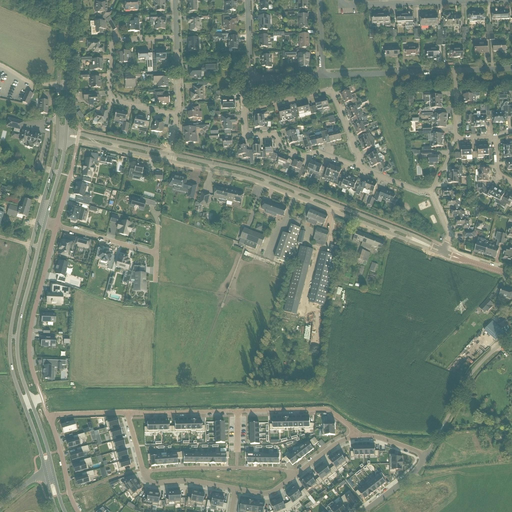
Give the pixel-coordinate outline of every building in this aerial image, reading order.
[(138,10),(137,0),(133,0),(133,1),(131,1),(131,0),(125,0),(125,11),(130,11),(130,10),(138,10)] [(154,1),(155,12),(165,11),(164,4),(165,4),(165,0),(154,1)] [(187,9),(187,14),(193,13),(193,12),(197,12),(196,0),(187,0),(187,3),(189,3),(189,9),(187,9)] [(236,3),(236,0),(224,0),(225,10),(225,14),(230,14),(230,11),(235,11),(235,3),(236,3)] [(261,10),(268,10),(272,9),(272,6),(271,5),(268,6),(268,0),(267,0),(265,0),(258,0),(258,1),(261,0),(261,10)] [(297,0),(298,9),(308,8),(307,2),(306,0),(297,0)] [(107,11),(107,2),(102,3),(102,2),(96,2),(96,7),(95,7),(97,7),(97,13),(102,13),(103,17),(109,17),(110,15),(112,11),(107,11)] [(501,20),(501,11),(497,11),(497,10),(496,10),(496,11),(495,11),(496,11),(492,12),(492,24),(496,24),(496,20),(500,20),(500,21),(501,21),(501,20)] [(501,11),(501,20),(510,19),(510,11),(508,11),(507,10),(504,10),(504,11),(501,11)] [(470,22),(476,22),(476,14),(477,14),(477,12),(475,12),(473,12),(469,12),(469,17),(468,17),(468,20),(470,20),(470,22)] [(479,12),(477,12),(477,14),(476,14),(476,22),(477,22),(477,23),(481,23),(481,22),(485,22),(484,13),(479,14),(479,12)] [(414,23),(413,23),(412,13),(412,14),(409,14),(409,13),(405,13),(406,14),(405,14),(405,23),(405,27),(414,27),(414,23)] [(373,27),(377,27),(377,24),(381,24),(381,14),(372,15),(373,27)] [(389,14),(381,14),(381,24),(385,23),(385,27),(390,27),(389,14)] [(401,23),(405,23),(405,14),(397,14),(397,15),(398,25),(401,25),(401,23)] [(444,26),(453,26),(453,17),(450,17),(450,14),(444,15),(444,26)] [(300,15),(300,29),(308,28),(308,23),(307,23),(307,21),(308,21),(308,15),(300,15)] [(429,26),(438,26),(437,15),(432,15),(432,16),(429,16),(429,26)] [(128,32),(134,31),(134,32),(139,32),(139,23),(143,23),(142,16),(136,16),(136,20),(134,20),(134,22),(128,22),(128,32)] [(166,23),(166,19),(157,19),(157,16),(150,16),(150,22),(155,22),(155,30),(165,29),(165,23),(166,23)] [(225,22),(225,31),(234,31),(234,23),(237,22),(237,17),(229,18),(229,16),(222,16),(223,22),(225,22)] [(271,25),(271,16),(259,17),(259,21),(260,30),(268,30),(268,25),(271,25)] [(421,27),(429,26),(429,16),(420,17),(421,27)] [(453,17),(453,26),(462,26),(461,16),(453,17)] [(191,23),(191,31),(199,31),(198,19),(188,19),(188,23),(191,23)] [(105,29),(105,28),(105,26),(105,21),(94,22),(94,27),(91,27),(91,35),(97,35),(97,34),(103,34),(102,30),(105,29)] [(299,34),(300,48),(298,48),(297,49),(297,51),(307,51),(307,48),(309,48),(309,43),(308,43),(308,35),(309,35),(309,34),(299,34)] [(260,40),(260,47),(268,47),(268,48),(272,48),(272,42),(271,42),(270,36),(260,36),(261,40),(260,40)] [(238,37),(228,37),(228,41),(228,49),(236,49),(236,43),(238,43),(238,37)] [(189,46),(189,51),(198,50),(198,38),(189,39),(189,43),(189,46)] [(87,42),(88,47),(88,50),(93,50),(93,52),(103,52),(103,47),(100,47),(99,41),(87,42)] [(483,44),(475,44),(476,53),(481,53),(481,52),(483,52),(483,53),(487,53),(487,42),(483,42),(483,44)] [(499,42),(493,42),(493,52),(499,51),(500,51),(500,52),(506,52),(506,43),(499,44),(499,42)] [(419,47),(405,48),(405,56),(411,56),(419,56),(419,53),(419,47)] [(399,48),(385,48),(386,57),(390,57),(390,56),(394,56),(394,57),(399,56),(399,48)] [(428,50),(427,50),(427,58),(434,58),(434,60),(437,60),(437,59),(439,58),(439,49),(432,50),(431,48),(427,48),(428,50)] [(450,49),(450,54),(450,58),(458,58),(458,57),(460,57),(460,59),(463,59),(463,54),(463,49),(450,49)] [(144,51),(137,51),(138,60),(145,60),(145,61),(147,61),(147,70),(148,72),(152,72),(153,72),(152,67),(152,59),(148,59),(148,50),(144,50),(144,51)] [(156,59),(152,59),(152,67),(157,67),(156,61),(166,61),(165,50),(156,50),(156,59)] [(134,60),(131,60),(130,51),(123,51),(123,52),(119,52),(120,62),(124,62),(124,63),(126,63),(126,66),(134,65),(134,60)] [(309,59),(309,54),(300,54),(300,67),(308,67),(308,59),(309,59)] [(266,68),(272,68),(272,58),(270,58),(270,55),(262,56),(262,58),(260,58),(260,60),(262,60),(262,67),(266,67),(266,68)] [(92,60),(93,65),(90,65),(90,66),(89,66),(89,70),(94,70),(102,70),(102,64),(103,64),(103,59),(92,60)] [(201,79),(201,72),(217,72),(216,64),(204,65),(204,68),(190,69),(190,77),(197,77),(197,79),(201,79)] [(125,77),(125,88),(135,88),(135,77),(141,77),(140,73),(128,73),(128,77),(125,77)] [(159,86),(159,87),(167,87),(167,86),(168,86),(168,80),(165,78),(163,78),(163,75),(154,76),(154,78),(153,78),(154,81),(154,83),(158,83),(158,87),(159,86)] [(100,78),(90,78),(91,88),(101,88),(100,83),(100,78)] [(194,100),(194,101),(203,100),(202,86),(195,87),(195,93),(191,93),(191,100),(194,100)] [(340,94),(342,99),(352,95),(350,92),(353,91),(351,87),(344,89),(345,92),(340,94)] [(22,102),(28,105),(33,94),(27,91),(22,102)] [(472,97),(480,96),(480,91),(471,91),(472,94),(464,95),(464,96),(463,96),(463,103),(472,102),(472,97)] [(91,96),(91,92),(83,92),(84,100),(89,100),(89,106),(94,105),(94,104),(97,103),(97,101),(99,101),(99,95),(94,95),(91,96)] [(168,95),(164,95),(164,92),(154,92),(155,99),(156,99),(157,102),(161,102),(161,104),(169,104),(168,95)] [(442,100),(442,95),(431,96),(430,93),(424,93),(424,96),(425,96),(425,102),(431,102),(441,102),(442,102),(442,101),(443,101),(443,100),(442,100)] [(357,102),(355,97),(353,98),(352,95),(342,99),(344,104),(349,102),(351,105),(357,102)] [(235,108),(235,100),(228,100),(228,96),(220,97),(220,101),(222,101),(223,109),(235,108)] [(329,108),(327,99),(321,100),(323,109),(329,108)] [(48,101),(40,100),(39,114),(48,114),(48,101)] [(323,109),(321,100),(315,101),(316,107),(313,108),(314,114),(318,113),(317,111),(323,109)] [(357,108),(359,107),(362,106),(362,104),(361,101),(357,102),(351,105),(352,108),(347,110),(349,115),(358,111),(357,108)] [(436,109),(442,108),(441,105),(442,105),(442,104),(441,104),(441,102),(431,102),(431,107),(425,108),(425,109),(423,109),(423,112),(432,112),(436,112),(436,109)] [(504,105),(504,106),(503,107),(502,108),(502,109),(502,114),(499,114),(499,123),(505,123),(505,115),(508,115),(508,112),(508,106),(508,102),(507,102),(506,103),(505,103),(504,104),(504,105)] [(311,115),(314,114),(313,108),(310,109),(308,103),(303,104),(305,114),(311,112),(311,115)] [(298,112),(295,112),(296,118),(300,117),(299,115),(305,114),(303,104),(297,106),(298,112)] [(197,121),(197,118),(199,118),(198,112),(199,112),(199,107),(191,107),(191,112),(188,112),(189,119),(193,118),(193,121),(197,121)] [(296,118),(295,112),(292,113),(290,107),(284,109),(286,118),(289,117),(290,120),(291,121),(294,120),(294,119),(296,118)] [(105,121),(108,110),(102,109),(101,115),(95,114),(94,119),(98,120),(98,123),(103,124),(103,126),(106,127),(107,125),(108,122),(105,121)] [(282,122),(287,120),(286,118),(284,109),(278,110),(280,116),(277,117),(278,122),(278,123),(282,122)] [(125,123),(127,113),(123,112),(123,113),(121,112),(116,111),(114,121),(119,122),(119,121),(123,121),(121,131),(127,132),(129,124),(125,123)] [(264,122),(264,116),(268,115),(267,111),(259,113),(259,116),(254,116),(254,122),(264,122)] [(358,111),(349,115),(351,120),(356,118),(357,120),(363,118),(362,113),(359,114),(358,111)] [(490,120),(489,112),(486,112),(486,114),(480,114),(480,118),(481,127),(487,127),(487,120),(490,120)] [(493,123),(499,123),(499,114),(495,114),(495,112),(489,112),(490,120),(493,120),(493,123)] [(480,118),(477,118),(477,114),(474,114),(474,116),(471,116),(471,115),(467,115),(467,122),(471,122),(471,124),(474,124),(474,127),(481,127),(480,118)] [(146,137),(149,122),(145,121),(145,117),(144,117),(144,118),(136,116),(134,126),(141,127),(140,133),(144,134),(144,136),(146,137)] [(224,122),(224,130),(232,130),(232,125),(231,126),(231,123),(235,123),(235,119),(228,119),(228,116),(221,117),(221,122),(224,122)] [(368,124),(366,122),(365,122),(363,118),(357,120),(358,123),(353,125),(355,130),(364,127),(369,125),(368,124)] [(41,141),(40,140),(41,137),(36,135),(35,138),(28,136),(28,133),(23,132),(22,134),(19,133),(20,128),(15,127),(16,121),(9,119),(7,126),(14,128),(13,133),(20,135),(19,137),(21,138),(20,142),(25,144),(25,147),(27,148),(30,148),(32,149),(33,146),(38,147),(39,143),(40,143),(41,143),(41,142),(41,141)] [(158,134),(162,132),(164,124),(163,124),(163,123),(161,122),(160,122),(155,121),(154,126),(152,125),(151,131),(157,133),(158,134)] [(268,122),(264,122),(254,122),(255,128),(261,128),(261,131),(268,131),(268,128),(267,128),(267,126),(268,126),(268,122)] [(286,133),(288,139),(297,136),(296,131),(298,130),(297,127),(292,128),(292,131),(286,133)] [(362,133),(363,136),(370,133),(368,128),(365,129),(364,127),(355,130),(357,135),(362,133)] [(184,128),(184,133),(186,132),(186,135),(186,143),(196,143),(195,128),(184,128)] [(342,140),(340,130),(334,132),(336,141),(342,140)] [(330,142),(336,141),(334,132),(328,133),(327,131),(324,132),(326,139),(326,137),(329,137),(330,142)] [(312,147),(318,145),(315,136),(316,136),(315,134),(315,133),(309,135),(308,132),(305,133),(307,140),(307,142),(310,141),(312,147)] [(325,139),(326,139),(324,132),(315,134),(316,136),(315,136),(318,145),(323,144),(322,138),(325,138),(325,139)] [(375,140),(371,136),(370,133),(363,136),(364,139),(359,141),(361,146),(370,142),(375,140)] [(289,144),(295,143),(296,146),(298,145),(299,145),(297,136),(288,139),(289,144)] [(232,137),(220,138),(220,143),(223,143),(223,149),(229,148),(229,145),(232,145),(232,137)] [(505,145),(503,145),(504,152),(511,151),(511,141),(510,142),(510,138),(505,139),(505,145)] [(376,149),(375,146),(375,140),(370,142),(361,146),(363,151),(368,149),(369,152),(371,151),(376,149)] [(250,151),(250,158),(254,158),(253,155),(257,155),(257,159),(263,158),(263,152),(260,152),(260,146),(256,146),(256,145),(253,145),(253,150),(250,151)] [(265,145),(266,150),(263,150),(263,152),(263,154),(269,154),(269,157),(271,157),(271,159),(275,161),(277,155),(274,154),(274,155),(273,155),(272,145),(265,145)] [(250,158),(250,151),(247,151),(246,146),(240,146),(240,150),(238,150),(238,155),(243,155),(243,158),(250,158)] [(478,152),(475,152),(475,158),(484,158),(483,156),(483,146),(478,147),(478,152)] [(489,146),(483,146),(483,156),(489,155),(489,161),(492,161),(492,151),(489,152),(489,146)] [(467,160),(467,156),(466,147),(461,147),(461,153),(455,153),(455,159),(461,159),(461,160),(467,160)] [(472,147),(466,147),(467,156),(472,156),(472,159),(475,158),(475,152),(472,152),(472,147)] [(380,154),(378,148),(376,149),(371,151),(372,154),(367,156),(370,162),(383,156),(380,154)] [(440,159),(440,156),(433,156),(432,156),(431,150),(424,151),(421,151),(422,155),(425,155),(425,160),(428,159),(429,168),(435,167),(434,163),(438,163),(438,159),(440,159)] [(286,158),(280,156),(278,162),(284,165),(283,168),(288,170),(290,164),(287,163),(289,158),(286,157),(286,158)] [(384,172),(390,170),(388,165),(385,166),(383,160),(383,156),(370,162),(370,163),(369,163),(371,167),(372,166),(372,167),(377,165),(379,170),(383,168),(384,172)] [(83,175),(82,176),(91,178),(91,177),(90,177),(91,172),(92,173),(93,167),(92,166),(94,160),(86,159),(85,165),(84,165),(83,171),(84,171),(83,176),(83,175)] [(301,168),(303,164),(299,162),(299,164),(298,163),(298,162),(295,160),(292,167),(300,170),(297,178),(296,180),(299,182),(300,179),(302,175),(303,171),(304,169),(301,168)] [(314,171),(316,163),(314,163),(314,162),(311,161),(309,166),(307,165),(305,170),(309,171),(308,174),(312,175),(312,174),(314,171)] [(320,181),(324,172),(320,170),(322,166),(316,163),(314,171),(312,174),(319,177),(318,180),(320,181)] [(143,170),(144,166),(135,165),(135,168),(130,167),(128,179),(132,180),(133,176),(145,178),(147,171),(143,170)] [(332,177),(335,167),(332,166),(329,165),(327,171),(324,170),(324,172),(320,181),(321,182),(323,178),(326,180),(327,177),(328,177),(329,176),(332,177)] [(490,175),(490,169),(485,169),(485,165),(477,166),(477,172),(478,172),(479,176),(488,175),(490,175)] [(463,174),(463,170),(462,166),(455,167),(455,171),(449,171),(449,177),(458,177),(460,177),(460,174),(463,174)] [(342,177),(339,176),(341,170),(338,169),(339,168),(335,167),(332,177),(334,178),(333,180),(335,181),(333,184),(338,186),(339,186),(341,179),(341,178),(342,177)] [(194,199),(197,185),(190,184),(190,186),(187,185),(187,184),(186,184),(187,179),(173,175),(172,179),(170,179),(169,185),(181,188),(180,190),(188,192),(187,197),(194,199)] [(344,180),(341,179),(339,186),(338,186),(338,187),(343,189),(347,191),(347,189),(348,187),(352,177),(346,175),(344,180)] [(488,175),(479,176),(475,176),(476,181),(477,182),(478,182),(478,186),(476,186),(477,189),(478,192),(484,188),(485,187),(483,185),(483,182),(488,182),(488,175)] [(358,187),(359,185),(356,184),(358,180),(352,177),(348,187),(347,189),(356,193),(358,187)] [(458,184),(458,177),(449,177),(448,177),(448,184),(454,183),(454,188),(461,188),(461,184),(458,184)] [(361,188),(358,187),(356,193),(355,194),(359,196),(361,192),(363,193),(364,189),(367,191),(371,181),(365,179),(361,188)] [(377,184),(371,181),(367,191),(370,192),(369,195),(372,196),(377,184)] [(75,190),(74,195),(77,196),(81,197),(83,197),(82,199),(82,200),(77,199),(76,202),(89,206),(90,202),(87,202),(85,201),(86,196),(87,196),(84,195),(86,186),(77,183),(76,187),(75,187),(75,188),(76,188),(75,189),(75,190)] [(219,198),(228,200),(230,190),(216,187),(214,198),(218,199),(219,198)] [(491,196),(494,198),(498,190),(492,187),(489,192),(486,191),(484,188),(478,192),(480,195),(483,193),(490,197),(491,196)] [(377,192),(374,199),(374,200),(381,203),(382,199),(396,205),(398,200),(394,199),(395,195),(391,194),(392,193),(382,189),(380,194),(377,192)] [(449,196),(449,199),(456,199),(456,193),(452,193),(452,189),(443,189),(443,196),(449,196)] [(237,192),(230,190),(228,200),(227,201),(233,202),(233,201),(241,203),(244,193),(237,192)] [(502,206),(506,199),(502,197),(504,193),(498,190),(494,198),(498,200),(496,203),(502,206)] [(112,191),(108,206),(113,207),(117,192),(112,191)] [(207,206),(210,194),(202,192),(199,205),(207,206)] [(511,202),(511,193),(509,200),(506,199),(502,206),(505,208),(509,201),(511,202)] [(6,197),(4,202),(17,206),(17,204),(19,200),(6,196),(6,197)] [(133,199),(131,206),(132,207),(134,207),(134,208),(135,207),(136,208),(138,208),(138,209),(137,210),(138,210),(142,211),(143,210),(144,204),(145,203),(150,204),(151,201),(140,198),(139,201),(138,201),(138,200),(138,201),(133,199)] [(23,199),(21,206),(29,209),(32,201),(23,199)] [(456,199),(449,199),(447,199),(447,206),(454,206),(454,209),(461,209),(460,199),(456,199)] [(284,217),(287,209),(265,201),(262,210),(266,211),(265,213),(276,217),(277,215),(284,217)] [(27,217),(29,209),(21,206),(19,206),(18,208),(10,206),(7,214),(16,217),(17,214),(27,217)] [(70,214),(68,219),(72,220),(71,221),(76,222),(76,221),(77,221),(77,220),(81,221),(82,221),(82,220),(84,221),(85,221),(86,217),(83,216),(84,212),(85,211),(83,210),(80,210),(80,209),(72,206),(72,207),(70,206),(69,210),(71,210),(71,211),(70,211),(70,214)] [(307,222),(312,224),(316,226),(318,222),(324,225),(328,216),(310,209),(307,218),(308,218),(307,222)] [(461,209),(454,209),(452,209),(452,216),(458,215),(458,219),(465,219),(465,212),(461,212),(461,209)] [(112,216),(110,222),(117,224),(118,217),(112,216)] [(465,219),(458,219),(456,219),(456,225),(462,225),(462,229),(469,229),(469,222),(466,222),(465,219)] [(119,224),(117,229),(118,229),(119,229),(120,229),(120,231),(119,233),(118,234),(121,235),(127,236),(129,232),(130,232),(132,227),(130,227),(131,225),(131,224),(128,223),(122,222),(122,223),(121,224),(119,224)] [(479,230),(477,234),(482,236),(485,223),(479,222),(477,229),(479,230)] [(289,262),(301,228),(291,225),(288,235),(283,233),(275,257),(289,262)] [(329,232),(323,230),(317,228),(313,242),(319,244),(325,246),(329,232)] [(244,247),(244,245),(250,231),(244,229),(241,238),(239,237),(239,239),(240,240),(239,243),(240,243),(239,245),(244,247)] [(265,237),(250,231),(246,240),(262,246),(265,237)] [(361,246),(366,248),(370,237),(356,231),(353,239),(354,239),(352,242),(356,243),(357,240),(363,242),(361,246)] [(498,240),(499,241),(499,244),(503,245),(505,234),(497,232),(495,240),(498,240)] [(60,250),(58,254),(70,257),(71,253),(72,253),(72,252),(71,252),(73,244),(77,245),(87,248),(89,241),(77,238),(69,236),(67,242),(62,241),(61,245),(60,245),(59,249),(60,250)] [(384,242),(370,237),(366,248),(371,250),(372,246),(381,250),(384,242)] [(477,241),(474,252),(486,256),(490,243),(487,242),(486,244),(477,241)] [(490,243),(486,256),(496,259),(499,248),(492,246),(493,244),(490,243)] [(322,253),(310,302),(324,306),(336,256),(338,247),(333,246),(331,255),(322,253)] [(309,265),(313,250),(301,247),(297,262),(309,266),(309,265)] [(356,262),(363,265),(364,261),(367,262),(370,253),(360,249),(356,262)] [(99,251),(97,258),(101,259),(100,262),(109,264),(107,269),(112,270),(116,256),(112,255),(112,253),(109,252),(109,251),(104,250),(103,252),(99,251)] [(118,260),(116,267),(118,268),(121,268),(121,270),(120,271),(125,272),(124,276),(125,276),(126,276),(126,277),(126,278),(127,278),(126,282),(126,283),(129,284),(129,283),(131,275),(130,275),(129,274),(129,273),(128,273),(129,272),(129,271),(131,264),(129,264),(130,263),(128,263),(129,260),(127,260),(127,258),(120,256),(119,260),(118,260)] [(57,270),(55,274),(58,275),(57,281),(65,283),(67,275),(65,274),(66,268),(67,264),(59,261),(57,267),(56,266),(55,270),(57,270)] [(369,270),(375,273),(378,265),(372,263),(369,270)] [(131,275),(129,283),(130,283),(130,282),(129,282),(130,279),(136,279),(136,283),(135,283),(135,287),(135,288),(139,288),(139,289),(140,289),(139,291),(143,291),(144,291),(144,289),(145,289),(146,283),(144,283),(145,274),(141,274),(139,274),(140,267),(135,266),(134,266),(131,275)] [(47,294),(47,303),(51,303),(51,304),(53,304),(54,304),(55,304),(56,304),(56,303),(59,303),(61,303),(62,303),(62,297),(62,293),(68,293),(69,293),(69,292),(69,289),(70,288),(69,288),(56,284),(56,292),(52,292),(52,294),(47,294)] [(511,294),(511,290),(502,287),(498,298),(503,300),(504,297),(510,299),(511,294)] [(491,307),(493,304),(488,299),(479,308),(485,313),(487,310),(488,311),(488,312),(493,307),(492,307),(492,308),(491,307)] [(42,313),(42,322),(55,323),(55,314),(42,313)] [(504,317),(498,322),(502,327),(508,322),(504,317)] [(504,332),(492,322),(484,330),(496,341),(504,332)] [(41,342),(41,346),(49,346),(49,348),(52,348),(55,348),(55,345),(56,343),(56,339),(54,339),(50,339),(50,338),(46,338),(46,339),(41,338),(41,342)] [(43,373),(44,373),(44,374),(44,379),(47,379),(48,379),(48,380),(54,380),(54,373),(54,368),(57,368),(57,369),(61,369),(61,366),(66,366),(66,361),(65,361),(65,362),(63,361),(57,361),(56,361),(48,360),(48,366),(44,366),(44,370),(43,370),(43,373)] [(326,417),(323,417),(323,424),(323,429),(335,429),(335,423),(333,423),(327,423),(326,417)] [(117,418),(105,422),(107,428),(106,428),(107,431),(113,429),(112,426),(119,425),(117,418)] [(273,424),(270,424),(270,430),(278,430),(278,419),(273,419),(273,424)] [(304,429),(304,430),(313,429),(313,423),(310,424),(310,419),(304,419),(304,429)] [(196,421),(196,431),(196,432),(205,432),(205,426),(202,426),(202,421),(196,421)] [(74,422),(61,425),(63,433),(76,430),(74,422)] [(147,427),(144,427),(144,433),(153,433),(153,422),(147,422),(147,427)] [(169,422),(163,422),(163,432),(163,433),(172,433),(172,427),(169,427),(169,422)] [(175,427),(172,427),(172,433),(181,432),(180,422),(175,422),(175,427)] [(115,430),(108,432),(110,441),(116,440),(115,437),(122,435),(120,429),(115,430)] [(69,441),(67,442),(69,448),(70,448),(72,447),(72,448),(77,446),(78,445),(82,444),(82,443),(81,440),(86,439),(84,434),(73,437),(74,440),(69,441)] [(123,439),(111,442),(111,444),(113,451),(119,450),(118,447),(125,445),(123,439)] [(304,446),(309,453),(314,449),(308,442),(304,446)] [(298,447),(299,449),(300,449),(305,456),(309,453),(304,446),(302,444),(300,446),(298,447)] [(77,452),(70,454),(72,460),(75,459),(76,460),(80,459),(80,458),(82,458),(83,457),(83,456),(82,453),(89,451),(88,446),(77,449),(77,452)] [(375,446),(369,446),(370,455),(375,455),(375,457),(378,457),(378,451),(375,451),(375,446)] [(354,452),(351,452),(351,458),(354,458),(354,456),(359,456),(359,447),(353,447),(354,452)] [(115,452),(114,453),(116,462),(122,460),(121,457),(128,455),(126,449),(115,452)] [(296,452),(301,459),(305,456),(300,449),(299,449),(296,452)] [(291,454),(291,455),(297,462),(297,463),(301,459),(296,452),(295,451),(292,453),(291,454)] [(184,452),(180,452),(180,453),(180,459),(183,459),(183,463),(189,463),(189,454),(189,453),(184,453),(184,452)] [(220,452),(220,463),(226,464),(226,458),(229,458),(229,452),(220,452)] [(245,452),(245,458),(248,458),(248,464),(253,464),(253,453),(245,452)] [(171,453),(171,456),(172,465),(178,464),(177,459),(180,459),(180,453),(177,453),(171,453)] [(289,454),(283,459),(287,463),(289,461),(292,466),(297,462),(291,455),(291,454),(290,453),(289,454)] [(340,453),(335,457),(343,467),(350,461),(346,457),(344,459),(340,453)] [(150,454),(147,455),(148,461),(151,460),(151,467),(157,466),(156,457),(156,456),(151,457),(150,454)] [(395,455),(389,455),(390,464),(403,464),(403,461),(402,461),(402,457),(396,458),(395,455)] [(335,457),(330,461),(334,466),(332,468),(335,473),(337,475),(338,476),(339,475),(338,474),(336,472),(343,467),(335,457)] [(77,466),(73,467),(74,470),(75,473),(78,472),(79,473),(83,471),(85,470),(88,469),(87,465),(92,464),(91,458),(79,461),(80,463),(80,464),(80,465),(77,466)] [(118,462),(117,463),(119,472),(125,470),(124,467),(131,466),(129,459),(118,462)] [(403,464),(390,464),(390,473),(396,473),(396,470),(402,470),(402,467),(403,467),(403,464)] [(325,465),(320,468),(328,478),(335,473),(332,468),(329,470),(325,465)] [(320,468),(315,472),(319,477),(317,479),(321,484),(328,478),(320,468)] [(78,479),(76,479),(77,484),(77,486),(77,485),(81,485),(85,484),(85,483),(91,482),(89,478),(94,476),(93,471),(82,474),(83,477),(78,479)] [(376,479),(381,486),(386,483),(383,479),(385,477),(381,472),(379,474),(380,476),(376,479)] [(311,476),(306,480),(313,490),(321,484),(317,479),(315,481),(311,476)] [(375,477),(371,481),(377,489),(381,486),(376,479),(375,477)] [(127,480),(122,484),(127,491),(138,484),(134,479),(129,483),(127,480)] [(118,480),(109,483),(112,489),(114,488),(113,486),(116,484),(120,482),(118,480)] [(306,480),(301,483),(305,489),(302,491),(303,491),(306,496),(308,498),(310,496),(309,493),(313,490),(306,480)] [(371,481),(366,484),(367,486),(368,485),(373,493),(373,492),(377,489),(371,481)] [(138,484),(127,491),(133,499),(138,495),(136,493),(141,489),(138,484)] [(367,486),(363,489),(369,496),(373,493),(374,493),(373,492),(373,493),(368,485),(367,486)] [(295,487),(291,491),(299,502),(300,502),(299,501),(304,498),(304,497),(306,496),(303,491),(302,491),(300,493),(295,487)] [(90,499),(83,502),(85,508),(89,506),(89,507),(93,505),(98,503),(95,497),(104,494),(102,488),(88,494),(90,499)] [(358,491),(355,492),(359,497),(361,495),(364,499),(369,496),(363,489),(359,492),(358,491)] [(188,497),(187,503),(196,505),(198,493),(192,491),(191,498),(188,497)] [(291,492),(286,495),(290,500),(291,501),(288,503),(287,504),(292,510),(291,509),(292,508),(299,502),(291,491),(290,491),(291,492)] [(143,499),(143,505),(152,506),(154,493),(147,492),(146,499),(143,499)] [(168,499),(165,499),(165,505),(169,505),(169,503),(174,502),(174,492),(168,492),(168,499)] [(180,492),(174,492),(174,502),(174,505),(184,504),(183,498),(180,498),(180,492)] [(154,493),(152,506),(161,507),(162,501),(159,501),(160,494),(154,493)] [(198,493),(196,505),(205,507),(206,501),(203,500),(204,494),(198,493)] [(341,498),(342,500),(346,505),(349,503),(352,507),(353,508),(354,507),(354,508),(357,505),(358,504),(357,501),(355,498),(354,498),(350,493),(346,497),(345,495),(341,498)] [(206,507),(207,507),(210,507),(211,506),(216,507),(218,496),(218,495),(216,495),(212,494),(212,496),(211,501),(207,501),(206,507)] [(216,507),(216,508),(225,510),(226,508),(226,504),(223,504),(223,503),(224,497),(220,497),(218,496),(216,507)] [(277,501),(276,501),(281,511),(283,511),(286,511),(288,511),(292,510),(287,504),(284,505),(282,500),(282,499),(277,501)] [(337,504),(335,505),(340,511),(346,511),(347,511),(343,507),(346,505),(342,500),(337,504)] [(275,501),(270,503),(271,505),(274,511),(281,511),(276,501),(275,501)] [(254,502),(252,511),(258,511),(260,503),(254,502)] [(260,503),(258,511),(267,511),(268,511),(264,510),(265,504),(260,503)]
